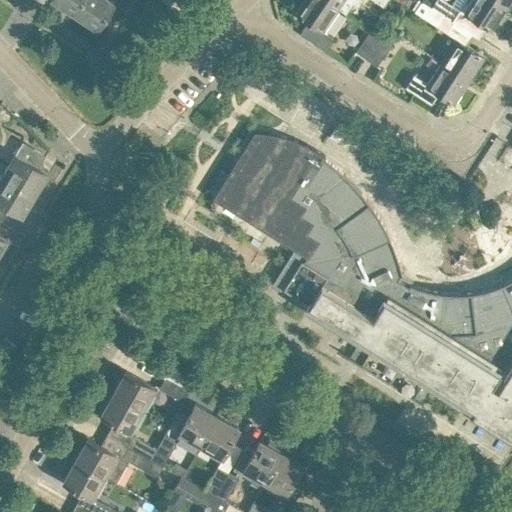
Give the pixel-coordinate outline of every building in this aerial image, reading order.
[(56,0),(74,12),(82,0),(56,0)] [(110,0),(82,0),(74,12),(97,27),(114,2),(110,0)] [(326,31),(341,9),(328,0),(303,0),(295,11),(308,20),(300,32),(324,49),(333,36),(326,31)] [(328,0),(341,9),(347,13),(356,0),(360,3),(362,0),(379,0),(381,1),(381,0),(328,0)] [(486,25),(492,30),(507,6),(497,0),(470,0),(463,11),(461,10),(461,11),(444,0),(438,0),(434,8),(453,20),(478,36),(486,25)] [(453,20),(434,8),(424,1),(417,12),(446,30),(453,20)] [(356,50),(366,57),(380,37),(370,29),(356,50)] [(391,44),(380,37),(366,57),(377,64),(391,44)] [(456,37),(441,60),(470,79),(485,56),(456,37)] [(454,103),(470,79),(441,60),(427,81),(414,73),(406,86),(431,102),(438,92),(454,103)] [(244,154),(220,192),(258,216),(254,222),(260,227),(269,232),(291,196),(294,199),(299,191),(293,187),(317,148),(297,139),(276,132),(254,129),(240,151),(244,154)] [(291,196),(269,232),(306,255),(304,259),(301,258),(286,282),(283,286),(309,303),(305,308),(358,340),(361,335),(362,335),(373,342),(360,362),(361,363),(413,396),(423,381),(431,386),(443,394),(450,398),(511,436),(511,277),(510,278),(495,285),(479,290),(460,291),(441,291),(439,290),(424,287),(410,282),(409,283),(410,283),(409,285),(397,278),(401,273),(401,274),(402,273),(391,239),(373,207),(350,179),(322,156),(323,155),(324,156),(325,154),(317,148),(293,187),(299,191),(294,199),(291,196)] [(16,152),(3,173),(35,193),(48,172),(16,152)] [(0,217),(8,205),(23,214),(35,193),(3,173),(0,177),(0,217)] [(126,369),(114,391),(143,407),(155,386),(126,369)] [(159,386),(183,400),(190,388),(166,375),(159,386)] [(130,429),(143,407),(114,391),(101,412),(130,429)] [(179,432),(201,444),(218,415),(196,402),(179,432)] [(220,460),(239,427),(218,415),(201,444),(212,450),(209,454),(220,460)] [(164,433),(157,447),(151,458),(162,464),(176,440),(164,433)] [(151,458),(157,447),(132,434),(126,445),(128,446),(151,458)] [(88,436),(76,458),(106,475),(116,481),(129,460),(122,456),(118,454),(88,436)] [(267,442),(260,438),(254,449),(246,445),(233,468),(251,478),(253,473),(265,480),(284,446),(270,438),(267,442)] [(122,456),(129,460),(157,475),(162,464),(151,458),(128,446),(122,456)] [(284,446),(265,480),(287,492),(305,458),(284,446)] [(93,496),(106,475),(76,458),(63,479),(93,496)] [(214,494),(228,470),(218,465),(204,488),(214,494)] [(228,502),(229,501),(226,499),(239,476),(228,470),(214,494),(228,502)] [(223,511),(228,502),(214,494),(204,488),(180,475),(174,486),(206,504),(201,511),(223,511)] [(122,511),(123,511),(99,498),(93,509),(98,511),(122,511)] [(274,511),(254,500),(246,511),(274,511)]
